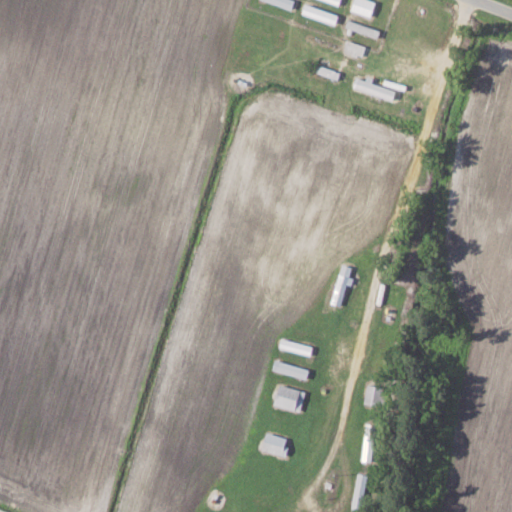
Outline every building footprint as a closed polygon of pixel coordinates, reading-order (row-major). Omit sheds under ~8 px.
[(374,18),(378,2),(369,0),(356,0),(353,13),(374,18)] [(368,47),(348,41),(345,53),(364,59),(368,47)] [(275,371),(309,378),(311,367),(276,361),(275,371)] [(366,404),(385,405),(386,386),(368,384),(366,404)] [(277,405),(303,411),(307,390),(281,385),(277,405)] [(291,438),(269,432),(264,450),(286,455),(291,438)]
